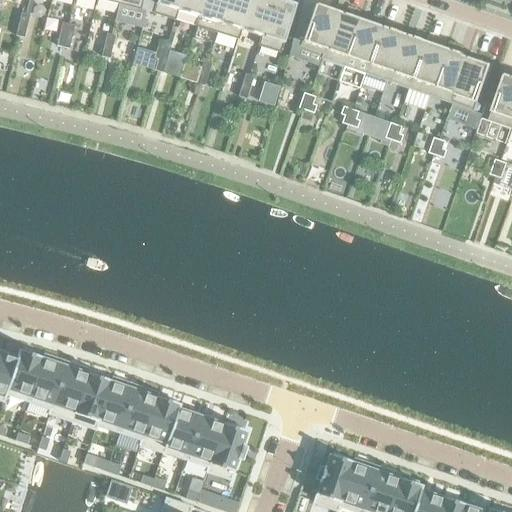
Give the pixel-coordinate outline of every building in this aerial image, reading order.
[(118,0),(118,4),(140,10),(142,0),(118,0)] [(155,0),(152,13),(174,20),(179,0),(155,0)] [(179,0),(174,20),(175,20),(177,11),(197,17),(194,26),(195,26),(202,0),(179,0)] [(202,0),(195,26),(216,33),(225,0),(202,0)] [(225,0),(216,33),(237,39),(248,0),(225,0)] [(248,0),(237,39),(238,40),(240,31),(260,37),(257,46),(271,0),(248,0)] [(281,0),(271,0),(257,46),(279,53),(295,4),(281,0)] [(314,4),(299,46),(321,54),(320,59),(321,59),(338,12),(314,4)] [(338,12),(321,59),(343,66),(359,19),(338,12)] [(21,13),(18,25),(26,26),(29,15),(21,13)] [(359,19),(343,66),(364,74),(381,27),(359,19)] [(61,23),(59,34),(71,37),(74,26),(61,23)] [(18,25),(15,36),(23,38),(26,26),(18,25)] [(381,27),(364,74),(386,81),(402,34),(381,27)] [(59,34),(56,46),(68,49),(71,37),(59,34)] [(106,34),(103,45),(112,47),(114,36),(106,34)] [(402,34),(386,81),(407,89),(424,42),(402,34)] [(424,42),(407,89),(429,96),(445,49),(424,42)] [(103,45),(101,57),(109,59),(112,47),(103,45)] [(157,47),(153,58),(157,59),(165,61),(168,50),(157,47)] [(445,49),(429,96),(450,104),(467,57),(445,49)] [(467,57),(450,104),(474,112),(491,65),(467,57)] [(157,59),(154,70),(162,73),(165,61),(157,59)] [(202,61),(199,72),(207,75),(211,63),(202,61)] [(199,72),(196,84),(204,86),(207,75),(199,72)] [(245,74),(241,85),(249,88),(253,77),(245,74)] [(511,76),(504,74),(488,121),(511,129),(511,128),(511,76)] [(241,85),(238,97),(246,99),(249,88),(241,85)] [(302,93),(300,101),(311,105),(314,97),(302,93)] [(300,101),(297,109),(312,114),(315,106),(311,105),(300,101)] [(342,107),(339,115),(343,116),(354,120),(357,112),(342,107)] [(354,120),(343,116),(340,124),(356,129),(358,121),(354,120)] [(389,123),(386,131),(398,135),(400,127),(389,123)] [(386,131),(383,138),(399,144),(401,136),(398,135),(386,131)] [(432,138),(429,146),(441,150),(443,142),(432,138)] [(429,146),(426,153),(442,159),(444,151),(441,150),(429,146)] [(494,160),(492,167),(503,171),(506,164),(494,160)] [(492,167),(489,175),(501,179),(503,171),(492,167)] [(0,352),(0,401),(2,402),(20,350),(19,349),(18,351),(16,358),(0,352)] [(20,350),(2,402),(3,402),(5,395),(27,402),(42,358),(20,350)] [(42,358),(27,402),(49,410),(47,414),(49,414),(65,366),(43,359),(44,358),(42,358)] [(65,366),(49,414),(71,422),(88,373),(87,373),(65,366)] [(88,373),(71,422),(94,430),(111,381),(88,373)] [(111,381),(94,430),(95,430),(96,426),(118,433),(133,389),(112,382),(112,381),(111,381)] [(133,389),(118,433),(140,441),(138,445),(139,445),(156,396),(155,396),(155,397),(133,389)] [(156,396),(139,445),(162,453),(179,404),(156,396)] [(179,404),(162,453),(163,453),(185,460),(200,416),(178,409),(179,406),(180,404),(179,404)] [(200,416),(185,460),(207,467),(205,472),(206,472),(223,423),(222,423),(221,424),(200,416)] [(223,423),(206,472),(230,480),(237,460),(238,460),(243,444),(242,444),(246,433),(247,431),(243,430),(244,429),(226,422),(225,424),(223,423)] [(17,433),(15,440),(26,444),(28,437),(17,433)] [(41,437),(37,448),(45,451),(49,439),(41,437)] [(62,449),(58,461),(66,463),(70,452),(62,449)] [(319,482),(312,503),(336,511),(352,462),(350,461),(351,460),(332,454),(332,455),(329,454),(328,455),(328,456),(325,466),(324,466),(318,482),(319,482)] [(97,458),(94,467),(105,471),(108,462),(97,458)] [(108,462),(105,471),(116,475),(120,465),(108,462)] [(352,462),(336,511),(337,511),(338,507),(353,511),(360,511),(375,471),(353,463),(353,462),(352,462)] [(375,471),(360,511),(386,511),(398,478),(397,477),(396,478),(375,471)] [(142,475),(139,483),(151,487),(153,479),(142,475)] [(153,479),(151,487),(162,491),(165,481),(154,477),(153,479)] [(398,478),(386,511),(411,511),(421,485),(398,478)] [(421,485),(411,511),(436,511),(442,497),(441,496),(441,497),(420,490),(421,487),(422,486),(421,485)] [(187,491),(185,498),(196,502),(198,495),(187,491)] [(198,495),(196,502),(207,506),(210,499),(198,495)] [(442,497),(436,511),(462,511),(465,505),(442,497)] [(165,498),(160,511),(188,511),(191,507),(165,498)]
